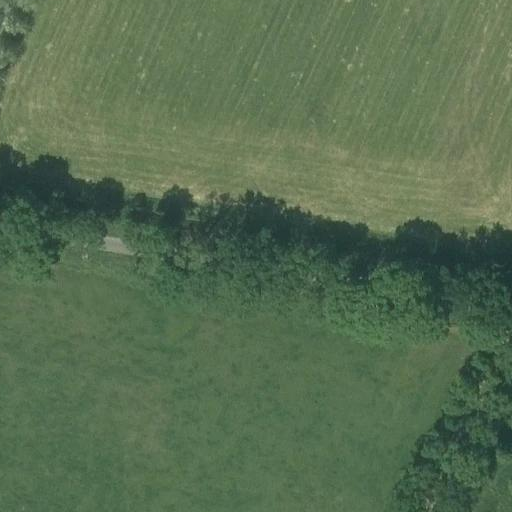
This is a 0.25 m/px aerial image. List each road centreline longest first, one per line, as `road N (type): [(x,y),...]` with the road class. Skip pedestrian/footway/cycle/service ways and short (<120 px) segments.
road 1 (unclassified): [(0,228),(511,307)]
road 2 (track): [(511,329),(426,511)]
